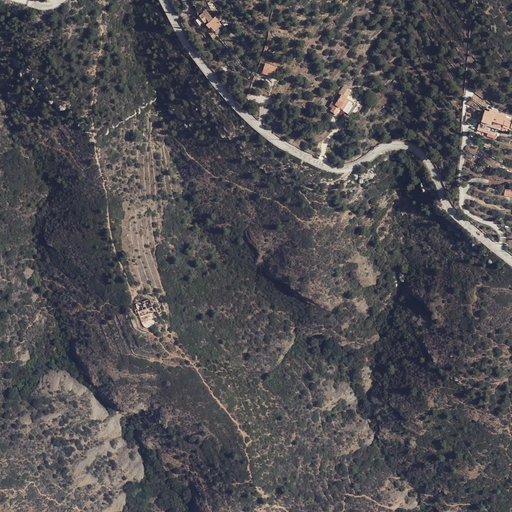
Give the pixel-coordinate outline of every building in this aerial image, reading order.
[(219,10),(214,0),(213,0),(209,2),(214,13),(219,10)] [(211,13),(207,14),(204,16),(205,18),(203,20),(209,29),(212,27),(215,31),(221,25),(215,17),(211,13)] [(261,74),(272,77),(275,68),(264,64),(261,74)] [(368,84),(364,86),(357,95),(362,98),(369,89),(372,87),(368,84)] [(331,109),(330,111),(335,115),(338,109),(345,115),(352,104),(346,99),(350,92),(343,88),(338,95),(340,96),(334,105),(331,103),(328,106),(331,109)] [(503,126),(508,127),(510,117),(504,116),(505,113),(488,109),(488,112),(483,111),(481,122),(479,121),(477,131),(487,134),(486,137),(492,138),(493,135),(496,136),(498,129),(502,130),(503,126)] [(147,301),(136,304),(138,309),(135,310),(136,313),(138,313),(139,315),(150,312),(149,308),(152,308),(151,303),(148,303),(147,301)]
